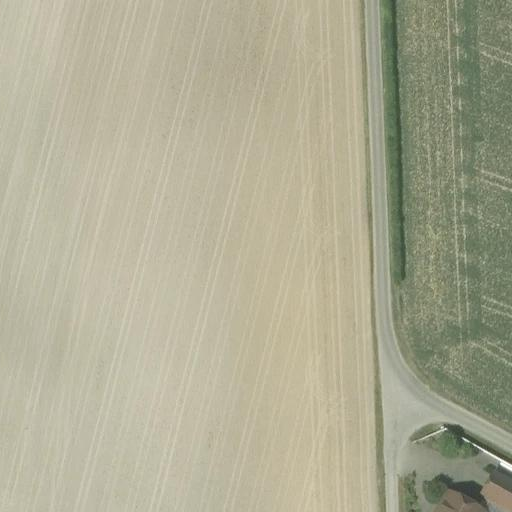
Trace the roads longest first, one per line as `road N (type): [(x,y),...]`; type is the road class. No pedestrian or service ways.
road 1 (unclassified): [(389,370),(374,0)]
road 2 (unclassified): [(511,450),(389,370)]
road 3 (unclassified): [(389,370),(395,511)]
